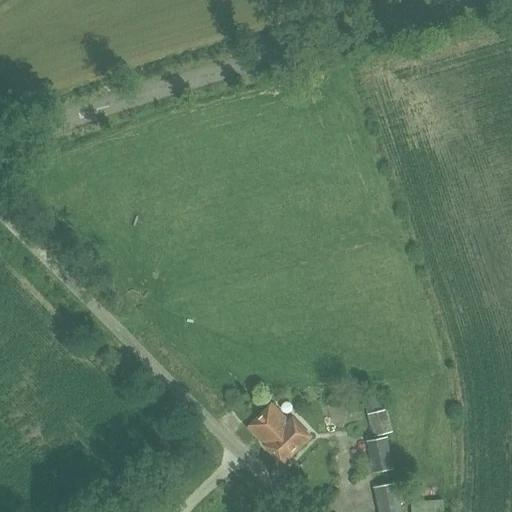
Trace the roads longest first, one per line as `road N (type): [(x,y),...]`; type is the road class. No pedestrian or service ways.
road 1 (unclassified): [(0,156),(511,0)]
road 2 (unclassified): [(302,511),(0,209)]
